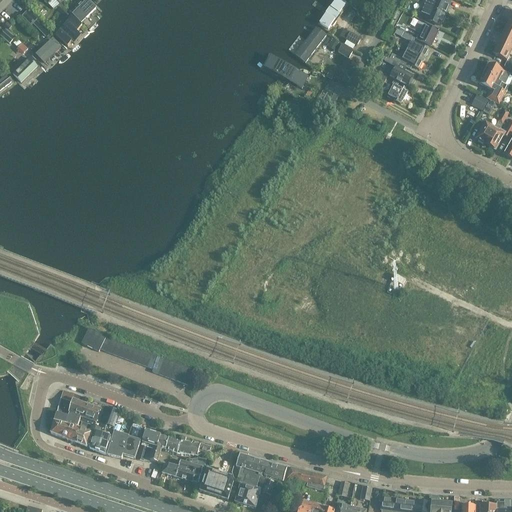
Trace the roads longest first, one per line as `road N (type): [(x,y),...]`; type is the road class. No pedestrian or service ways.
road 1 (residential): [(511,485),(374,478),(208,430),(197,418)]
road 2 (unclassified): [(492,442),(456,456),(407,452),(224,394),(206,398),(197,418)]
road 3 (residential): [(219,511),(45,442),(36,407),(49,376)]
road 4 (unclassified): [(398,0),(356,76),(355,95),(432,137)]
road 5 (primary): [(171,511),(0,454)]
road 6 (residential): [(197,418),(171,419),(49,376)]
road 7 (residential): [(432,137),(496,0)]
road 8 (primary): [(0,470),(119,511)]
